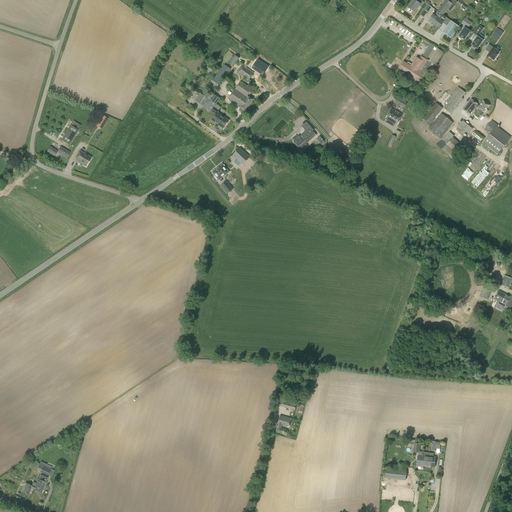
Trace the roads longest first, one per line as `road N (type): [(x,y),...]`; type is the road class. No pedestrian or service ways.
road 1 (tertiary): [(140,201),(359,43),(387,10)]
road 2 (unclassified): [(140,201),(32,158),(32,134),(74,0)]
road 3 (tertiary): [(0,295),(140,201)]
road 4 (unclassified): [(492,73),(387,10)]
